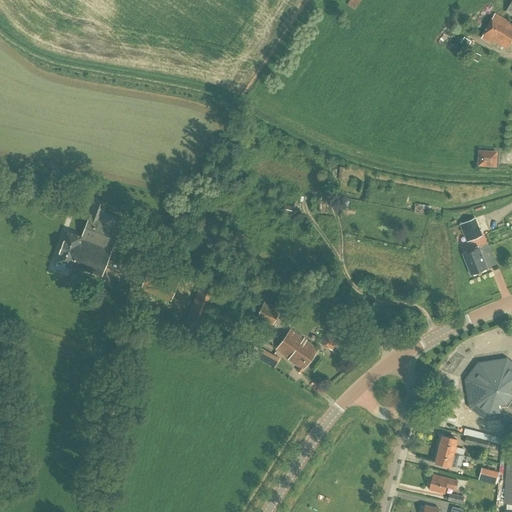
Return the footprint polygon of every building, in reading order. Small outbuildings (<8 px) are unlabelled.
[(349,0),(347,5),(354,10),(360,0),(349,0)] [(507,49),(511,41),(511,23),(494,14),(481,38),(491,44),(493,41),(507,49)] [(444,48),(451,38),(444,33),(442,36),(437,43),(444,48)] [(464,37),(460,44),(467,48),(471,42),(464,37)] [(481,56),(476,53),(475,55),(473,54),(472,56),(474,57),(473,60),(478,62),(481,56)] [(495,166),(496,153),(479,152),(479,165),(495,166)] [(116,239),(124,219),(104,212),(106,204),(95,200),(93,208),(81,237),(67,231),(55,262),(56,262),(54,268),(64,271),(66,266),(71,268),(71,266),(102,277),(116,239)] [(327,212),(327,204),(319,203),(319,212),(327,212)] [(296,216),(297,212),(298,208),(285,204),(283,212),(296,216)] [(475,218),(460,224),(467,241),(483,235),(475,218)] [(471,275),(487,269),(478,248),(463,254),(471,275)] [(151,264),(140,290),(171,302),(180,281),(164,275),(166,271),(151,264)] [(265,301),(261,310),(255,320),(271,328),(276,318),(281,308),(265,301)] [(303,370),(309,362),(318,350),(290,329),(284,338),(276,349),(289,359),(288,359),(299,367),(297,371),(300,373),(303,370)] [(332,351),(333,350),(336,345),(339,339),(325,331),(318,343),(332,351)] [(511,363),(506,359),(478,364),(466,380),(470,408),(486,420),(501,418),(500,414),(511,422),(510,425),(511,425),(511,363)] [(466,435),(488,441),(511,446),(511,440),(465,429),(463,435),(466,435)] [(486,449),(488,441),(466,435),(464,443),(486,449)] [(455,454),(457,447),(455,446),(456,439),(442,436),(439,450),(455,454)] [(439,450),(435,463),(449,467),(450,466),(455,467),(458,454),(455,454),(439,450)] [(498,473),(481,468),(479,477),(496,482),(498,473)] [(448,479),(432,475),(429,489),(444,493),(446,488),(455,490),(458,480),(448,478),(448,479)] [(463,504),(464,497),(449,493),(448,501),(463,504)]
